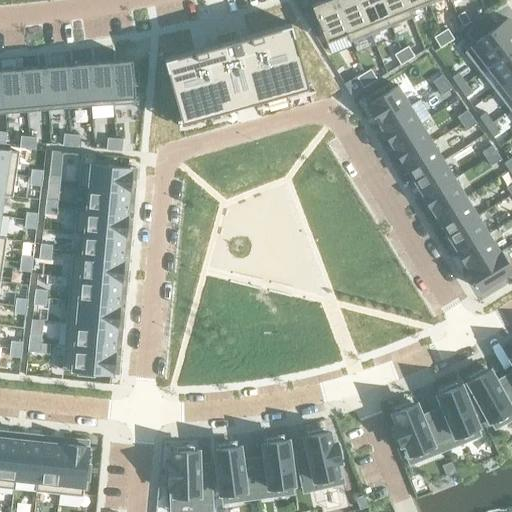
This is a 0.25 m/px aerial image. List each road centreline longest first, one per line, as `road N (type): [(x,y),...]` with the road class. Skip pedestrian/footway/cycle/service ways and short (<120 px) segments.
road 1 (residential): [(146,412),(171,157),(328,105),(469,335)]
road 2 (residential): [(358,381),(241,412),(146,412)]
road 3 (residential): [(146,412),(0,398)]
road 4 (residential): [(358,381),(407,511)]
road 5 (residential): [(130,0),(0,17)]
road 6 (residential): [(469,335),(358,381)]
